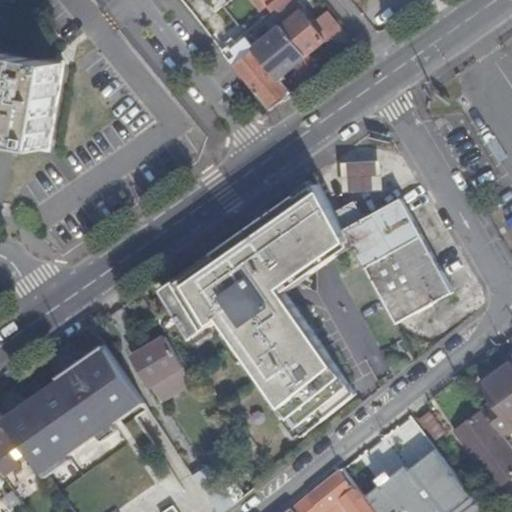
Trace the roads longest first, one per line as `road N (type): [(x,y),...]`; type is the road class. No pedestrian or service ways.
road 1 (residential): [(380,81),(495,278),(496,315),(489,329),(255,511)]
road 2 (primary): [(265,162),(61,304)]
road 3 (residential): [(136,0),(265,162)]
road 4 (primary): [(380,81),(265,162)]
